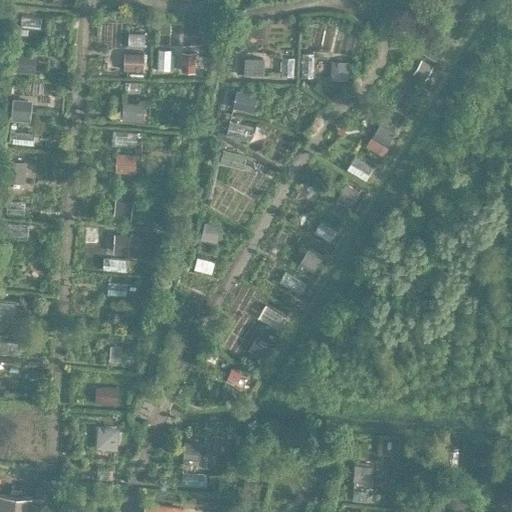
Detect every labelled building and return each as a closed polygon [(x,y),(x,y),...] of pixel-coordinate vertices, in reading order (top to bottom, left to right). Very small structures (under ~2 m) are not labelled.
[(448,0),(444,8),(461,18),(471,0),(448,0)] [(44,29),(44,17),(22,16),(21,28),(44,29)] [(16,49),(14,72),(33,74),(34,55),(25,54),(26,50),(16,49)] [(126,53),(125,71),(143,72),(144,54),(126,53)] [(182,70),(182,74),(195,74),(195,54),(186,54),(186,66),(182,70)] [(246,59),(245,73),(262,74),(263,60),(246,59)] [(420,62),(413,75),(424,81),(431,69),(420,62)] [(332,63),(332,78),(346,79),(347,63),(332,63)] [(236,91),(232,108),(249,112),(253,96),(236,91)] [(13,100),(11,120),(28,121),(30,102),(13,100)] [(122,104),(121,122),(138,123),(139,105),(122,104)] [(380,122),(371,138),(380,143),(386,147),(395,131),(380,122)] [(114,131),(113,146),(137,146),(137,132),(114,131)] [(115,155),(114,173),(134,174),(135,156),(115,155)] [(367,179),(374,167),(354,157),(348,168),(367,179)] [(8,163),(7,181),(24,181),(25,164),(8,163)] [(344,184),(335,201),(349,209),(359,192),(344,184)] [(114,201),(113,219),(130,221),(131,209),(122,208),(122,201),(114,201)] [(204,222),(200,240),(216,245),(221,227),(204,222)] [(113,234),(112,253),(127,255),(129,236),(113,234)] [(309,247),(299,264),(313,272),(322,256),(309,247)] [(0,302),(0,318),(13,319),(14,303),(0,302)] [(108,313),(108,321),(113,327),(123,318),(114,308),(108,313)] [(261,319),(279,325),(283,314),(265,308),(261,319)] [(258,333),(248,350),(262,359),(272,342),(258,333)] [(109,346),(108,362),(120,363),(121,347),(109,346)] [(231,365),(223,381),(231,385),(236,375),(239,377),(242,370),(231,365)] [(101,387),(100,404),(116,405),(117,388),(101,387)] [(100,429),(99,446),(113,447),(114,430),(100,429)] [(184,443),(182,459),(198,460),(200,444),(184,443)] [(408,452),(408,455),(411,464),(424,467),(433,455),(427,445),(414,444),(408,452)] [(472,451),(470,470),(491,472),(493,453),(472,451)] [(354,462),(352,482),(369,483),(371,464),(354,462)] [(0,495),(0,511),(36,511),(38,499),(20,497),(20,491),(11,490),(10,497),(0,495)]
